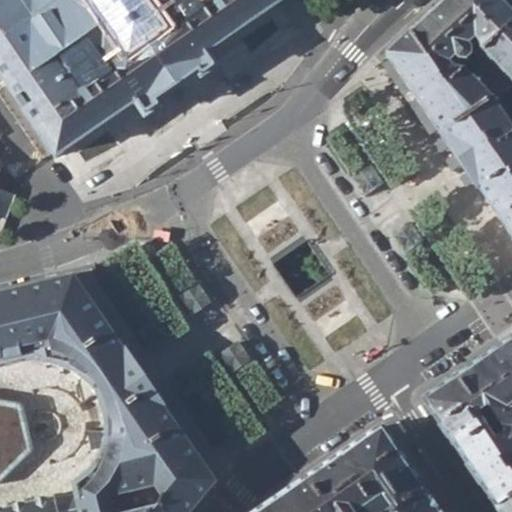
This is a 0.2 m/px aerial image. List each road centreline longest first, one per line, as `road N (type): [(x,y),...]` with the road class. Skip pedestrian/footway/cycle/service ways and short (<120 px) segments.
road 1 (secondary): [(176,204),(323,414)]
road 2 (secondary): [(428,340),(287,127)]
road 3 (residential): [(176,204),(0,266)]
road 4 (secondary): [(405,0),(287,127)]
road 5 (residential): [(469,511),(376,378)]
road 6 (secondary): [(323,414),(221,511)]
road 7 (secondary): [(287,127),(176,204)]
